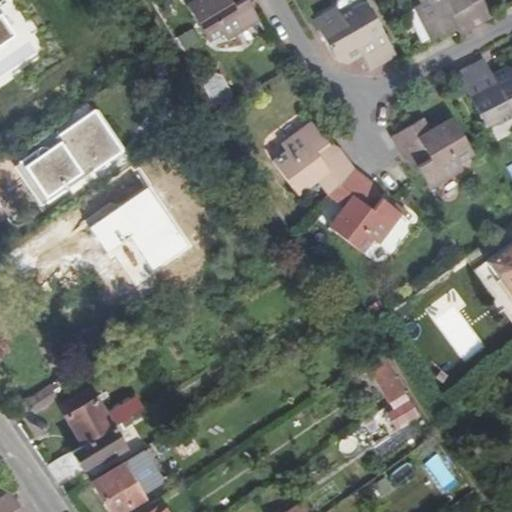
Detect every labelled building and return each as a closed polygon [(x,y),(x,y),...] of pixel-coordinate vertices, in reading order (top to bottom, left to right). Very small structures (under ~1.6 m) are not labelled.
[(225,40),(258,20),(245,0),(242,2),(240,0),(198,0),(187,7),(207,41),(221,33),(225,40)] [(466,31),(490,20),(478,0),(416,0),(419,6),(412,10),(429,43),(452,31),(450,28),(461,22),(466,31)] [(355,49),(359,56),(368,72),(394,58),(363,6),(339,20),(317,33),(333,62),(342,57),(355,49)] [(317,33),(339,20),(334,11),(311,24),(317,33)] [(355,49),(342,57),(345,63),(359,56),(355,49)] [(0,92),(15,83),(0,61),(0,92)] [(495,86),(490,77),(482,62),(456,75),(484,129),(509,116),(511,114),(511,77),(509,79),(495,86)] [(502,71),(490,77),(495,86),(509,79),(504,69),(502,71)] [(51,201),(70,188),(66,182),(91,165),(95,171),(124,150),(96,109),(53,140),(56,145),(51,148),(48,143),(23,161),(15,150),(0,160),(0,172),(12,190),(33,175),(51,201)] [(421,120),(390,138),(403,160),(412,155),(418,165),(414,168),(427,189),(460,170),(456,163),(470,155),(449,120),(428,133),(421,120)] [(317,180),(328,195),(344,206),(328,228),(360,253),(370,240),(376,245),(398,215),(379,199),(377,203),(366,195),(372,187),(352,172),(337,152),(329,158),(322,148),(326,145),(310,124),(281,146),(285,152),(272,162),(297,195),(317,180)] [(66,182),(70,188),(95,171),(91,165),(66,182)] [(33,175),(12,190),(13,192),(26,183),(45,210),(53,204),(51,201),(33,175)] [(511,240),(484,261),(511,298),(511,240)] [(7,367),(25,396),(56,377),(38,348),(7,367)] [(382,353),(350,374),(354,380),(369,371),(390,405),(408,393),(382,353)] [(59,397),(50,384),(25,400),(33,413),(59,397)] [(65,415),(83,444),(114,425),(143,408),(135,395),(105,413),(95,397),(93,398),(87,388),(61,403),(66,414),(65,415)] [(114,425),(83,444),(47,465),(58,481),(99,458),(102,464),(113,458),(111,456),(127,447),(114,425)] [(119,511),(147,496),(127,463),(93,482),(110,511),(119,511)] [(0,498),(0,511),(23,511),(10,492),(0,498)]
